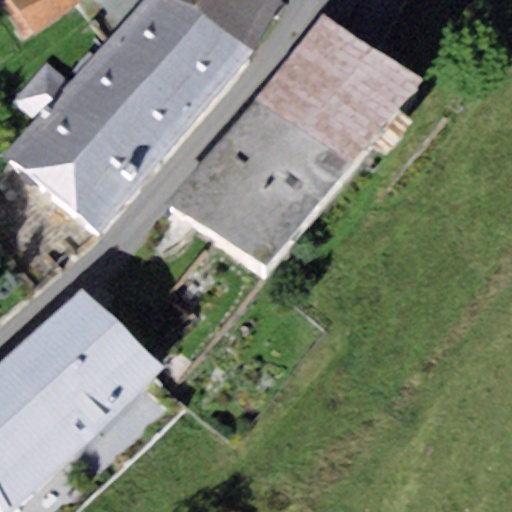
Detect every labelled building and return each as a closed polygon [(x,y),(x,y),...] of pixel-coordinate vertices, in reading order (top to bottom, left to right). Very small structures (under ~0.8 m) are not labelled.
[(70,0),(5,0),(15,20),(8,24),(23,47),(79,13),(70,0)] [(252,75),(290,0),(157,0),(154,6),(252,75)] [(96,253),(252,75),(154,6),(5,171),(96,253)] [(419,116),(321,35),(167,221),(265,302),(419,116)] [(32,511),(164,392),(82,309),(0,380),(0,511),(32,511)]
